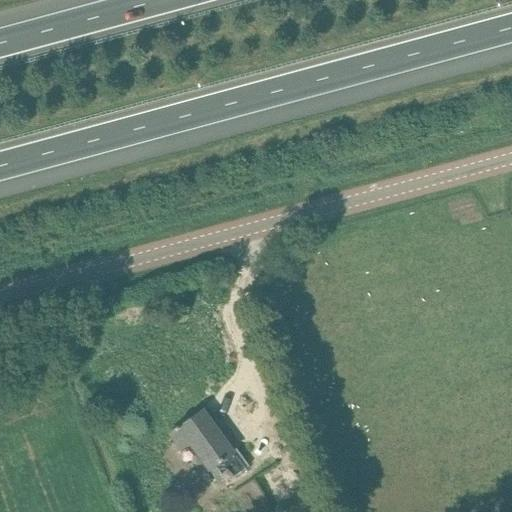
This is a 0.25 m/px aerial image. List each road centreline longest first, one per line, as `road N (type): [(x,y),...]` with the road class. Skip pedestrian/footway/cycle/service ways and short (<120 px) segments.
road 1 (motorway): [(0,168),(511,29)]
road 2 (unclassified): [(511,158),(0,295)]
road 3 (motorway): [(154,0),(0,41)]
